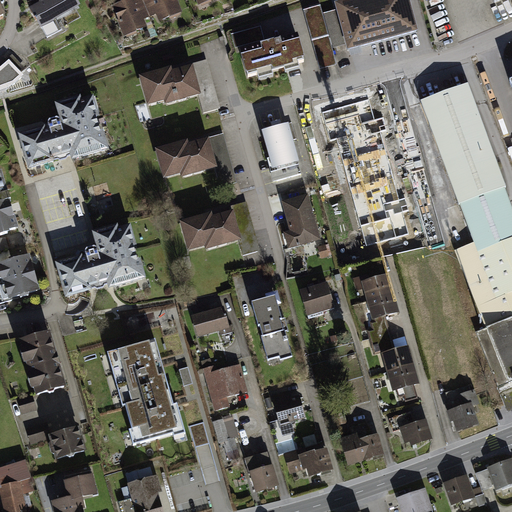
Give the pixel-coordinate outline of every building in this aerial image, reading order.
[(40,6),(29,12),(40,31),(80,9),(74,0),(41,0),(38,2),(40,6)] [(140,0),(112,11),(123,41),(145,32),(142,25),(149,22),(140,0)] [(173,0),(142,0),(150,19),(156,17),(160,26),(181,17),(173,0)] [(193,0),(198,10),(220,1),(219,0),(193,0)] [(364,0),(365,2),(336,9),(347,54),(417,37),(407,0),(364,0)] [(322,9),(305,14),(320,71),(337,66),(322,9)] [(298,40),(238,56),(245,84),(298,71),(297,66),(304,64),(298,40)] [(13,57),(0,69),(0,95),(9,94),(23,81),(21,79),(27,72),(13,57)] [(206,63),(192,67),(204,115),(219,111),(206,63)] [(171,73),(140,81),(147,109),(162,106),(163,110),(199,102),(192,72),(172,77),(171,73)] [(511,208),(467,89),(422,106),(475,246),(478,255),(511,241),(511,208)] [(368,100),(323,113),(331,140),(337,138),(367,244),(408,233),(402,212),(408,210),(405,198),(400,199),(381,132),(387,131),(383,118),(374,121),(368,100)] [(46,130),(19,138),(27,170),(70,158),(72,165),(108,155),(93,101),(81,105),(80,101),(55,108),(59,122),(45,126),(46,130)] [(287,128),(262,134),(272,176),(298,170),(287,128)] [(224,136),(208,140),(221,189),(237,185),(224,136)] [(186,145),(154,154),(163,184),(181,179),(181,182),(216,172),(208,144),(188,149),(186,145)] [(0,235),(11,233),(0,178),(0,177),(0,235)] [(307,199),(284,204),(291,232),(283,234),(286,250),(318,242),(307,199)] [(246,205),(231,209),(244,258),(259,254),(246,205)] [(211,219),(181,227),(188,254),(203,250),(203,254),(240,244),(232,217),(212,222),(211,219)] [(82,261),(57,267),(66,302),(143,282),(130,231),(120,234),(119,228),(91,236),(95,250),(80,253),(82,261)] [(475,246),(455,254),(486,332),(511,321),(511,241),(478,255),(475,246)] [(4,242),(0,243),(0,285),(5,303),(38,294),(29,261),(11,265),(4,242)] [(327,248),(317,251),(320,261),(329,259),(327,248)] [(388,277),(360,284),(373,330),(370,331),(378,360),(382,359),(409,352),(388,277)] [(327,287),(300,294),(307,319),(333,312),(327,287)] [(267,303),(251,307),(267,367),(291,361),(278,309),(282,309),(278,296),(266,299),(267,303)] [(222,312),(192,320),(198,341),(228,333),(222,312)] [(511,321),(486,332),(475,336),(505,415),(511,412),(511,321)] [(50,337),(17,346),(32,399),(65,390),(50,337)] [(171,407),(153,342),(110,354),(124,404),(127,403),(134,430),(131,431),(134,442),(174,431),(175,434),(182,432),(175,406),(171,407)] [(409,352),(382,359),(393,395),(419,387),(409,352)] [(180,370),(184,387),(193,385),(189,368),(180,370)] [(220,368),(203,372),(214,414),(232,410),(229,400),(247,395),(240,369),(221,374),(220,368)] [(465,410),(450,415),(456,434),(478,427),(473,411),(481,409),(476,393),(461,398),(465,410)] [(301,400),(275,408),(280,424),(306,417),(301,400)] [(32,401),(19,404),(23,417),(35,414),(32,401)] [(234,417),(213,422),(220,446),(224,445),(228,460),(240,457),(235,437),(239,436),(234,417)] [(426,424),(401,432),(406,449),(431,442),(426,424)] [(81,432),(50,440),(56,462),(86,455),(81,432)] [(360,437),(341,443),(348,468),(384,458),(378,437),(361,441),(360,437)] [(325,449),(287,459),(291,475),(304,472),(306,479),(331,472),(325,449)] [(268,457),(246,463),(255,494),(277,488),(268,457)] [(511,468),(510,464),(478,476),(484,490),(494,487),(495,491),(511,485),(511,468)] [(24,465),(0,473),(0,496),(3,511),(27,511),(24,497),(36,494),(24,465)] [(217,475),(205,477),(206,483),(218,481),(217,475)] [(69,501),(52,504),(53,511),(83,511),(82,501),(95,499),(91,478),(65,483),(69,501)] [(466,478),(445,485),(452,506),(473,499),(476,508),(484,506),(479,491),(471,494),(466,478)] [(164,511),(157,481),(129,487),(134,511),(164,511)] [(432,511),(426,491),(396,500),(400,511),(432,511)]
